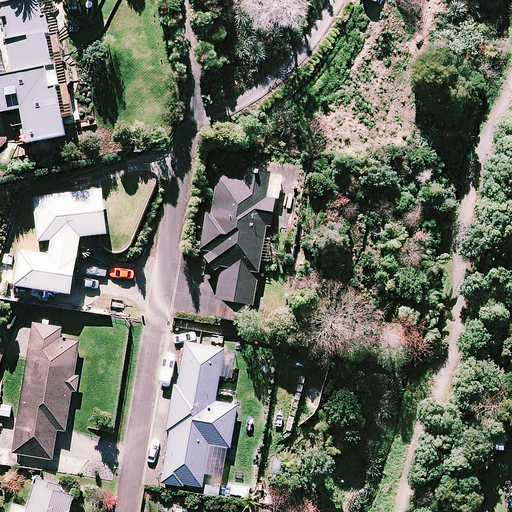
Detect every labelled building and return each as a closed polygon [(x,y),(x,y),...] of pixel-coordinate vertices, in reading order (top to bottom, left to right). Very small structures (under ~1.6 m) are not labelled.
[(77,117),(69,69),(65,49),(52,51),(50,35),(53,35),(50,17),(44,18),(41,0),(21,0),(1,3),(14,75),(0,77),(0,113),(23,110),(28,144),(68,137),(65,119),(77,117)] [(210,252),(205,257),(218,271),(222,267),(216,301),(254,308),(268,227),(272,228),(282,174),(240,167),(237,180),(219,176),(202,251),(210,252)] [(35,193),(40,242),(52,241),(50,252),(21,249),(17,288),(76,295),(82,238),(110,236),(105,186),(35,193)] [(67,432),(73,393),(77,393),(80,375),(76,375),(81,341),(61,338),(62,328),(34,324),(14,454),(54,461),(59,431),(67,432)] [(186,488),(186,486),(205,488),(210,446),(232,449),(238,406),(217,404),(220,377),(234,378),(237,351),(186,345),(181,387),(176,387),(165,483),(169,484),(169,486),(186,488)] [(71,511),(78,492),(38,480),(29,509),(16,505),(14,511),(71,511)]
